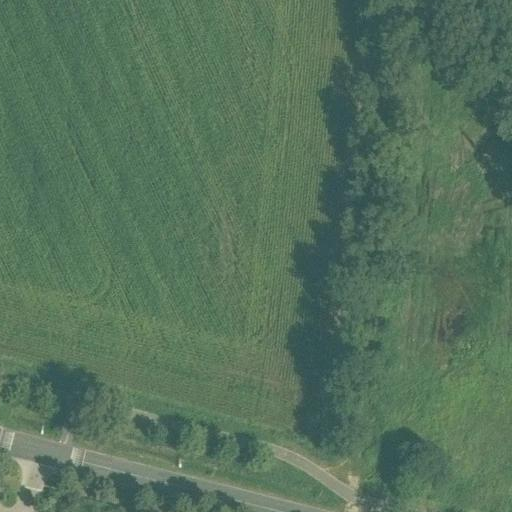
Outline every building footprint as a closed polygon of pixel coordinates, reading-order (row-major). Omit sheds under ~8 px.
[(422,91),(448,132),(480,112),(468,93),(458,99),(445,77),(422,91)] [(480,112),(448,132),(456,144),(442,153),(453,170),(489,147),(482,136),(491,130),(480,112)] [(407,265),(445,269),(447,247),(409,243),(407,265)] [(443,291),(445,269),(407,265),(405,287),(443,291)] [(402,321),(400,343),(438,346),(440,328),(455,330),(457,312),(414,308),(413,322),(402,321)] [(438,346),(400,343),(397,365),(408,366),(408,380),(451,384),(452,365),(437,365),(438,346)] [(402,409),(400,433),(414,434),(413,439),(428,440),(428,435),(442,436),(444,413),(454,413),(455,401),(430,399),(429,411),(402,409)] [(503,480),(499,493),(511,496),(511,452),(509,452),(506,466),(502,465),(499,479),(503,480)]
